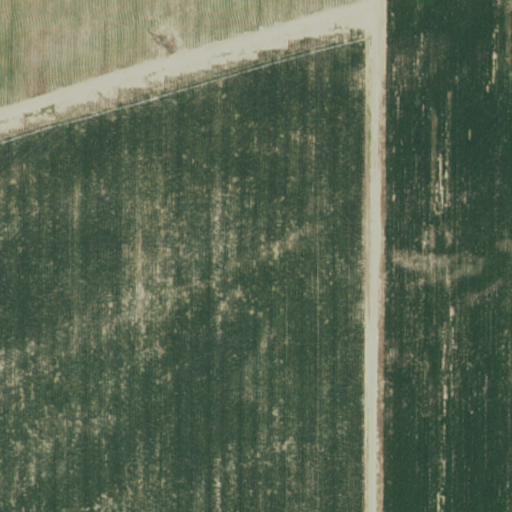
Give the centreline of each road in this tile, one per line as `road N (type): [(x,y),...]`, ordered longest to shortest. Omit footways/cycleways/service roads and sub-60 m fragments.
road 1 (track): [(376,0),(373,511)]
road 2 (track): [(511,29),(376,3)]
